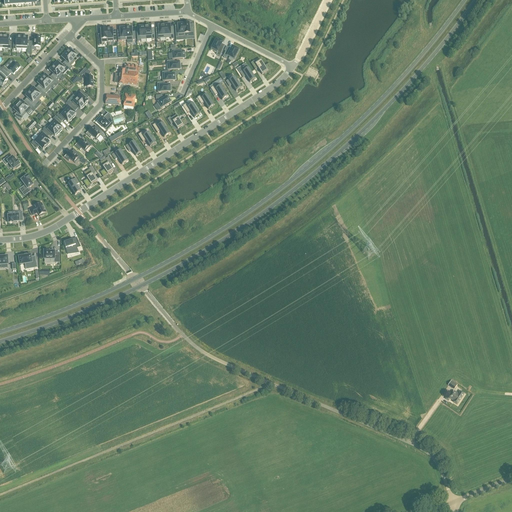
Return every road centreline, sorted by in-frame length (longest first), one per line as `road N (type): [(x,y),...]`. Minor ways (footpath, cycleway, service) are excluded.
road 1 (primary): [(0,341),(146,283),(282,199),(399,94),(476,0)]
road 2 (primary): [(465,0),(353,127),(261,203),(128,282),(0,332)]
road 3 (unclassified): [(452,503),(438,464),(420,447),(207,355),(172,323)]
road 4 (residential): [(0,240),(55,226),(277,86),(294,66)]
road 5 (residential): [(69,36),(100,64),(101,102),(42,167)]
